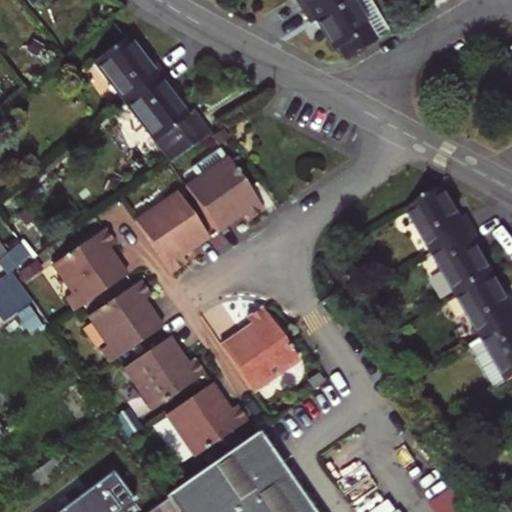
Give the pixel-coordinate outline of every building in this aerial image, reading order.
[(296,0),(303,11),(320,0),(296,0)] [(320,0),(303,11),(311,25),(317,22),(334,50),(338,49),(344,59),(389,35),(368,0),(320,0)] [(94,63),(124,102),(162,74),(153,63),(147,67),(126,39),(94,63)] [(124,102),(170,163),(210,136),(192,112),(186,117),(167,91),(172,87),(162,74),(124,102)] [(227,159),(185,187),(216,233),(242,216),(247,223),(263,212),(227,159)] [(458,220),(441,190),(407,211),(433,255),(471,231),(464,217),(458,220)] [(176,193),(135,221),(170,274),(186,264),(181,257),(207,239),(176,193)] [(471,231),(433,255),(457,297),(491,277),(474,247),(479,245),(471,231)] [(63,301),(72,313),(124,277),(106,251),(112,247),(103,233),(52,267),(71,296),(63,301)] [(0,271),(4,276),(23,261),(11,246),(0,254),(0,271)] [(511,302),(507,305),(491,277),(457,297),(482,339),(511,321),(511,302)] [(99,351),(107,364),(160,329),(142,301),(148,298),(138,283),(86,317),(106,346),(99,351)] [(248,331),(221,349),(252,395),(293,367),(257,314),(243,324),(248,331)] [(511,321),(482,339),(507,383),(511,379),(511,321)] [(168,339),(123,370),(151,411),(201,376),(192,361),(185,365),(168,339)] [(208,385),(164,416),(193,459),(245,423),(234,408),(227,412),(208,385)] [(308,511),(255,435),(165,498),(167,500),(175,511),(174,511),(308,511)] [(113,473),(60,511),(127,511),(137,505),(113,473)] [(434,503),(441,511),(461,511),(463,511),(449,492),(434,503)] [(174,511),(175,511),(167,500),(150,511),(174,511)]
